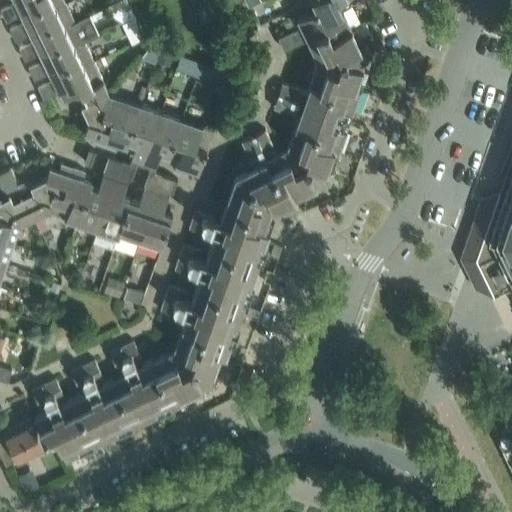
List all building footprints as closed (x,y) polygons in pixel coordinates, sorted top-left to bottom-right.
[(66,3),(64,0),(14,0),(15,1),(1,8),(7,21),(21,14),(21,12),(41,3),(46,12),(66,3)] [(312,0),(314,4),(316,8),(318,7),(323,16),(342,7),(341,3),(339,0),(312,0)] [(75,22),(66,3),(46,12),(41,3),(21,12),(21,14),(24,20),(10,27),(16,40),(30,33),(30,31),(50,22),(55,32),(75,22)] [(352,27),(342,7),(323,16),(318,7),(316,8),(297,17),(302,26),(288,33),(294,45),(307,39),(307,38),(327,28),(332,37),(352,27)] [(34,40),(20,47),(25,59),(40,52),(39,51),(60,41),(65,51),(85,42),(100,34),(91,14),(75,22),(55,32),(50,22),(30,31),(30,33),(34,40)] [(361,46),(352,27),(332,37),(327,28),(307,38),(307,39),(307,38),(316,57),(316,63),(307,90),(282,82),(273,107),(298,116),(288,145),(284,148),(277,151),(266,128),(242,140),(253,164),(235,172),(223,207),(219,217),(218,222),(235,228),(236,227),(239,228),(239,229),(266,239),(271,223),(276,209),(328,183),(372,56),(366,43),(361,46)] [(294,45),(288,33),(279,37),(285,49),(294,45)] [(94,61),(85,42),(65,51),(60,41),(39,51),(40,52),(43,59),(29,66),(35,79),(49,71),(69,61),(74,71),(94,61)] [(159,49),(156,61),(170,66),(173,54),(159,49)] [(267,65),(269,58),(259,54),(257,61),(267,65)] [(191,60),(188,68),(198,72),(201,63),(191,60)] [(103,80),(94,61),(74,71),(69,61),(49,71),(53,79),(38,86),(44,98),(59,91),(58,90),(79,81),(83,90),(103,80)] [(264,72),(267,65),(257,61),(254,68),(264,72)] [(207,80),(228,88),(232,74),(225,71),(212,67),(207,80)] [(264,72),(254,68),(252,75),(262,79),(264,72)] [(103,113),(110,92),(109,91),(103,80),(83,90),(79,81),(58,90),(59,91),(64,101),(83,92),(87,101),(81,103),(89,118),(84,131),(93,134),(91,140),(104,144),(113,116),(103,113)] [(255,100),(257,93),(247,89),(245,96),(255,100)] [(128,140),(141,103),(110,92),(103,113),(113,116),(104,144),(115,148),(117,143),(127,146),(129,141),(128,140)] [(252,107),(255,100),(245,96),(242,103),(252,107)] [(143,163),(161,110),(141,103),(128,140),(129,141),(136,143),(131,158),(129,162),(136,164),(138,161),(143,163)] [(250,114),(252,107),(242,103),(240,110),(250,114)] [(169,155),(182,117),(161,110),(143,163),(150,165),(149,169),(154,171),(156,166),(161,152),(169,155)] [(182,117),(169,155),(178,158),(176,163),(174,169),(186,173),(187,173),(189,167),(199,171),(206,149),(195,145),(197,138),(200,131),(202,124),(182,117)] [(202,124),(200,131),(211,135),(213,128),(202,124)] [(200,131),(197,138),(208,142),(211,135),(200,131)] [(197,138),(195,145),(206,149),(208,142),(197,138)] [(89,148),(84,161),(91,163),(95,150),(89,148)] [(119,166),(121,159),(106,154),(104,160),(119,166)] [(511,154),(506,170),(505,172),(497,196),(495,202),(480,197),(460,257),(466,269),(474,287),(495,294),(509,287),(511,293),(511,154)] [(121,159),(119,166),(134,171),(136,164),(129,162),(121,159)] [(119,166),(104,160),(102,167),(105,168),(117,172),(119,166)] [(64,193),(73,166),(61,162),(59,168),(50,164),(45,177),(31,183),(34,190),(23,195),(33,216),(34,216),(45,211),(46,211),(53,190),(64,193)] [(90,184),(91,184),(92,179),(83,176),(85,170),(73,166),(64,193),(53,190),(46,211),(45,211),(34,216),(41,231),(48,228),(44,219),(47,212),(76,222),(90,184)] [(132,178),(134,171),(119,166),(117,172),(132,178)] [(76,222),(97,229),(116,176),(117,172),(105,168),(103,172),(98,187),(91,184),(90,184),(76,222)] [(144,174),(160,180),(162,174),(154,171),(149,169),(147,168),(144,174)] [(117,236),(130,198),(123,195),(128,181),(129,177),(117,172),(116,176),(97,229),(92,242),(113,248),(117,236)] [(160,180),(144,174),(142,181),(146,182),(157,187),(160,180)] [(177,179),(162,174),(160,180),(175,185),(177,179)] [(175,185),(160,180),(157,187),(170,191),(173,192),(175,185)] [(138,243),(153,200),(157,187),(146,182),(144,186),(141,196),(139,201),(130,198),(117,236),(138,243)] [(159,251),(172,213),(163,210),(165,204),(168,195),(170,191),(157,187),(153,200),(138,243),(159,251)] [(33,216),(23,195),(14,200),(11,193),(0,198),(0,215),(22,223),(22,222),(33,216)] [(209,234),(215,216),(195,209),(189,227),(209,234)] [(0,237),(15,243),(22,223),(0,215),(0,237)] [(215,385),(262,252),(266,239),(239,229),(239,228),(236,227),(235,228),(218,222),(175,346),(171,349),(132,369),(140,385),(139,386),(140,389),(142,389),(154,414),(215,385)] [(0,261),(7,264),(15,243),(0,237),(0,261)] [(203,250),(183,243),(175,268),(195,275),(203,250)] [(189,291),(170,284),(161,308),(181,316),(189,291)] [(127,286),(123,296),(130,299),(134,288),(127,286)] [(0,378),(8,381),(13,366),(0,361),(0,352),(5,337),(0,334),(0,378)] [(143,358),(134,339),(110,351),(119,369),(143,358)] [(30,341),(27,348),(36,351),(38,344),(30,341)] [(104,377),(95,358),(71,369),(80,388),(104,377)] [(66,457),(146,418),(150,416),(154,414),(142,389),(140,389),(139,386),(140,385),(132,369),(120,374),(115,377),(34,415),(45,437),(55,433),(66,457)] [(65,395),(56,377),(32,388),(41,407),(65,395)] [(511,405),(499,442),(511,468),(511,405)] [(5,434),(0,436),(0,446),(8,463),(17,458),(19,462),(46,449),(31,417),(3,430),(5,434)]
